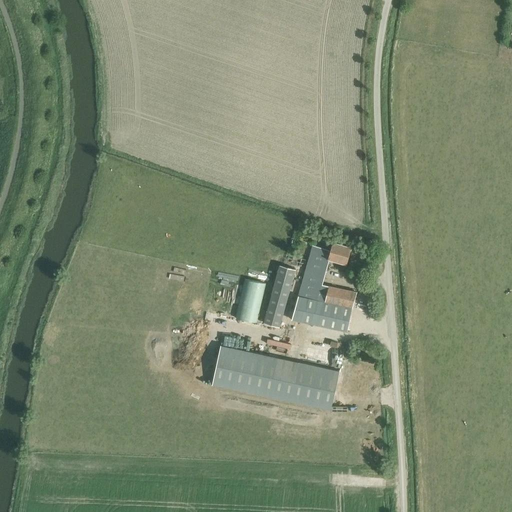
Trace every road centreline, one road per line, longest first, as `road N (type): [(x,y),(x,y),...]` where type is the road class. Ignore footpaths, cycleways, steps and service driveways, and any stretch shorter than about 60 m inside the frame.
road 1 (unclassified): [(393,511),(362,113),(379,0)]
road 2 (unclassified): [(0,203),(22,96),(0,1)]
